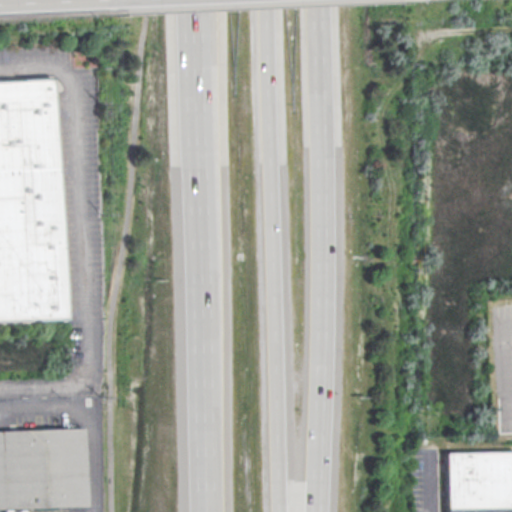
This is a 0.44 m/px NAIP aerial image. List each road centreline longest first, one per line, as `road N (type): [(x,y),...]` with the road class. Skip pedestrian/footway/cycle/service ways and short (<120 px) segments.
road 1 (motorway): [(313,511),(324,321),(323,0)]
road 2 (motorway): [(277,511),(268,0)]
road 3 (motorway): [(199,0),(206,511)]
